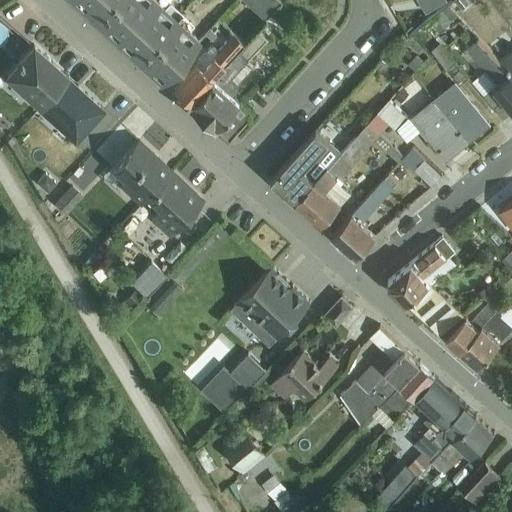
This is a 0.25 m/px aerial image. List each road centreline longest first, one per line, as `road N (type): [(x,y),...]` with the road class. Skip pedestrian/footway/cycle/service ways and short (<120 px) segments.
road 1 (tertiary): [(234,170),(46,0)]
road 2 (residential): [(234,170),(355,35),(361,0)]
road 3 (tertiary): [(511,420),(357,280)]
road 4 (residential): [(357,280),(511,156)]
road 5 (tertiary): [(357,280),(234,170)]
